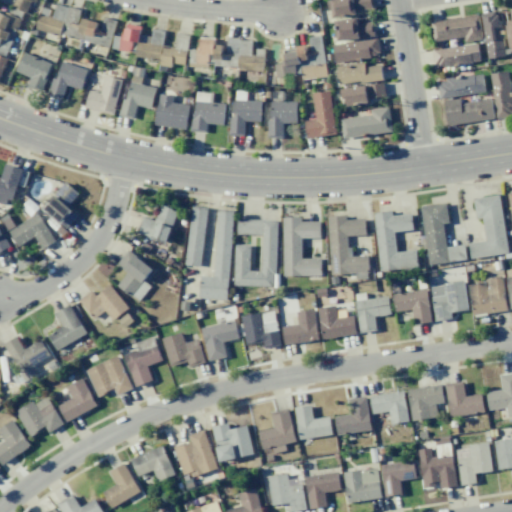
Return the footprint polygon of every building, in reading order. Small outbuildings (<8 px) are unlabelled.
[(11,6),(0,1),(0,0),(36,0),(35,3),(31,1),(26,12),(23,11),(11,6)] [(369,0),(371,8),(355,11),(355,14),(332,17),(330,0),(369,0)] [(56,3),(68,7),(59,33),(59,36),(35,29),(41,7),(49,9),(47,16),(52,17),(56,3)] [(11,6),(23,11),(16,28),(28,33),(25,40),(14,35),(0,28),(0,12),(3,14),(5,12),(8,13),(11,6)] [(68,7),(68,6),(80,10),(76,22),(80,24),(82,18),(90,20),(83,41),(59,33),(68,7)] [(505,56),(499,20),(497,21),(496,14),(494,14),(493,11),(480,13),(487,59),(505,56)] [(0,56),(0,39),(1,37),(4,38),(11,17),(0,13),(0,75),(4,64),(12,67),(14,61),(0,56)] [(477,15),(481,39),(464,42),(463,36),(433,41),(430,22),(477,15)] [(90,20),(97,22),(95,28),(100,30),(103,17),(115,21),(107,48),(83,41),(90,20)] [(373,28),(374,35),(337,41),(334,21),(357,17),(358,23),(370,21),(371,29),(373,28)] [(126,23),(140,26),(139,34),(136,52),(111,48),(113,35),(121,36),(121,33),(124,34),(126,23)] [(0,28),(14,35),(4,57),(0,55),(0,28)] [(139,34),(151,36),(152,28),(164,31),(162,44),(159,60),(135,56),(136,52),(139,34)] [(162,44),(174,47),(176,33),(189,35),(184,65),(171,62),(170,67),(158,65),(159,60),(162,44)] [(320,35),(326,75),(302,79),(301,74),(297,48),(297,46),(304,45),(305,51),(310,50),(308,37),(320,35)] [(214,44),(214,37),(200,37),(200,47),(197,47),(197,50),(189,49),(188,66),(208,67),(208,54),(214,54),(214,44)] [(239,40),(239,39),(227,38),(226,51),(222,51),(222,44),(214,44),(214,54),(213,65),(237,66),(239,40)] [(332,44),(377,38),(379,52),(375,53),(375,55),(369,56),(370,58),(334,63),(332,44)] [(263,49),(262,71),(237,70),(237,66),(239,40),(252,40),(251,54),(255,55),(255,49),(263,49)] [(480,60),(444,65),(444,63),(437,64),(437,62),(434,62),(432,49),(478,43),(480,60)] [(297,48),(283,50),(285,63),(273,64),(275,77),(301,74),(297,48)] [(24,52),(51,64),(46,75),(48,76),(41,92),(27,85),(30,77),(16,70),(24,52)] [(61,62),(87,70),(80,89),(66,84),(61,99),(47,95),(52,77),(56,78),(61,62)] [(379,65),(382,80),(360,83),(359,81),(338,85),(335,66),(363,62),(364,67),(379,65)] [(134,67),(143,69),(140,84),(155,88),(150,108),(136,104),(132,119),(118,115),(122,98),(126,99),(134,67)] [(507,70),(511,100),(511,106),(511,113),(510,113),(510,116),(497,119),(489,73),(507,70)] [(482,73),(446,78),(446,80),(440,81),(440,83),(437,83),(439,97),(484,91),(482,73)] [(104,75),(121,80),(113,114),(85,107),(89,90),(100,93),(104,75)] [(344,88),(383,82),(385,96),(367,99),(368,103),(346,106),(344,88)] [(329,90),(336,134),(307,138),(304,121),(315,119),(311,93),(329,90)] [(195,91),(191,130),(205,132),(206,122),(222,124),(225,103),(210,102),(211,92),(195,91)] [(188,105),(184,128),(155,124),(160,93),(174,96),(173,102),(188,105)] [(490,98),(493,118),(447,125),(443,101),(459,98),(460,103),(490,98)] [(259,100),(259,122),(245,121),(245,136),(229,136),(230,118),(233,118),(234,99),(259,100)] [(296,101),(296,123),(282,123),(282,138),(267,137),(267,120),(270,120),(270,101),(296,101)] [(388,106),(391,131),(342,138),(340,118),(371,114),(370,109),(388,106)] [(0,177),(0,201),(12,204),(17,184),(24,186),(28,170),(5,164),(2,178),(0,177)] [(66,229),(77,215),(67,206),(78,193),(65,182),(42,208),(66,229)] [(507,253),(500,195),(473,198),(475,219),(482,218),(485,241),(468,243),(469,258),(507,253)] [(466,260),(464,244),(446,246),(443,224),(448,223),(446,203),(420,206),(427,265),(466,260)] [(137,234),(167,242),(176,210),(159,205),(155,220),(142,217),(137,234)] [(207,208),(191,206),(184,264),(199,266),(207,208)] [(227,300),(232,211),(217,210),(213,277),(199,276),(198,298),(227,300)] [(373,213),(379,271),(417,267),(415,250),(396,252),(393,232),(413,230),(411,213),(392,215),(391,211),(373,213)] [(18,247),(34,237),(42,249),(55,241),(37,213),(8,231),(18,247)] [(367,255),(349,256),(348,236),(365,235),(364,218),(345,219),(345,215),(326,216),(329,275),(354,274),(355,278),(368,278),(367,255)] [(321,275),(320,258),(301,258),(301,238),(320,238),(320,221),(301,221),(301,217),(281,217),(282,276),(321,275)] [(276,220),(236,219),(235,234),(261,235),(260,271),(249,271),(250,245),(234,245),(232,285),(274,287),(276,220)] [(0,252),(10,247),(0,230),(0,252)] [(150,286),(143,281),(152,269),(127,250),(117,264),(127,271),(117,285),(138,301),(150,286)] [(507,309),(501,277),(467,282),(472,315),(507,309)] [(450,312),(468,310),(463,281),(429,286),(435,321),(451,318),(450,312)] [(104,310),(112,320),(128,308),(109,285),(95,296),(91,291),(78,301),(93,319),(104,310)] [(431,321),(426,288),(392,294),(395,312),(413,309),(416,324),(431,321)] [(390,314),(387,296),(354,301),(359,332),(376,329),(374,316),(390,314)] [(47,334),(55,350),(86,334),(70,305),(54,313),(61,327),(47,334)] [(317,308),(320,338),(355,335),(353,316),(337,318),(335,305),(317,308)] [(284,344),(317,340),(314,309),(296,311),(298,324),(281,326),(284,344)] [(263,341),(264,348),(280,345),(273,310),(240,317),(245,345),(263,341)] [(226,357),(223,341),(238,338),(234,321),(201,328),(208,360),(226,357)] [(169,366),(187,361),(188,367),(205,362),(198,339),(184,343),(181,332),(161,338),(169,366)] [(3,344),(25,381),(38,373),(34,365),(50,356),(40,339),(23,349),(16,337),(3,344)] [(134,387),(152,381),(147,366),(162,361),(156,345),(124,356),(134,387)] [(130,390),(119,357),(86,367),(95,396),(114,390),(116,394),(130,390)] [(505,408),(507,418),(511,416),(511,373),(499,375),(501,389),(485,391),(488,410),(505,408)] [(71,399),(57,405),(65,421),(96,407),(83,378),(65,386),(71,399)] [(480,394),(465,396),(462,381),(444,384),(449,418),(484,412),(480,394)] [(407,390),(411,421),(437,417),(435,404),(444,403),(441,384),(407,390)] [(372,414),(388,411),(390,424),(408,421),(403,391),(369,396),(372,414)] [(33,404),(31,401),(14,412),(30,436),(45,427),(48,433),(63,424),(46,396),(33,404)] [(370,430),(366,396),(349,398),(352,414),(334,416),(336,434),(370,430)] [(329,417),(312,418),(310,405),(294,407),(298,438),(331,435),(329,417)] [(285,451),(284,444),(295,442),(288,409),(270,413),(273,428),(257,431),(261,449),(271,448),(272,454),(285,451)] [(0,433),(0,463),(1,466),(30,446),(12,420),(0,428),(0,433),(0,434),(0,433)] [(252,454),(246,425),(229,429),(227,423),(211,426),(218,462),(252,454)] [(216,469),(203,430),(187,435),(190,442),(172,448),(182,476),(190,473),(191,477),(216,469)] [(511,437),(493,440),(497,470),(511,467),(511,437)] [(460,485),(476,482),(474,474),(492,471),(488,443),(454,448),(460,485)] [(153,470),(156,481),(173,475),(163,446),(130,457),(136,476),(153,470)] [(422,487),(437,486),(438,488),(456,486),(452,455),(431,458),(430,448),(417,449),(422,487)] [(415,478),(413,460),(380,464),(383,496),(401,494),(400,480),(415,478)] [(110,508),(139,492),(124,463),(109,471),(116,484),(102,492),(110,508)] [(342,473),(347,503),(381,498),(376,467),(342,473)] [(324,492),(339,491),(338,472),(305,475),(308,508),(326,507),(324,492)] [(267,477),(272,506),(289,503),(290,511),(305,509),(301,484),(291,486),(289,473),(267,477)] [(260,511),(257,489),(238,492),(240,507),(226,510),(226,511),(260,511)] [(61,511),(101,511),(94,498),(79,507),(72,494),(56,504),(61,511)] [(219,511),(216,501),(185,511),(219,511)]
